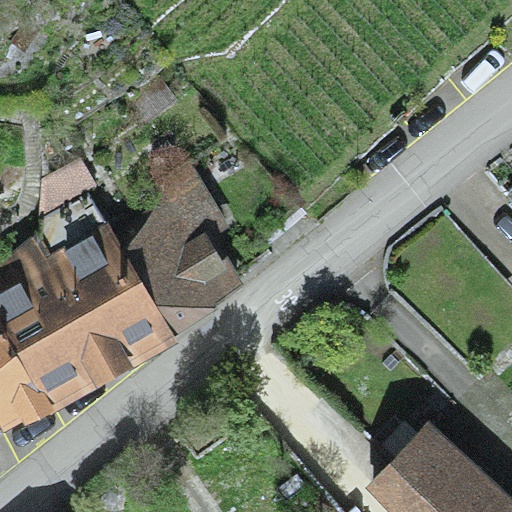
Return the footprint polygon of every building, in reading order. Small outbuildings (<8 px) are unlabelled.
[(39,239),(0,269),(0,298),(107,220),(88,185),(96,181),(80,161),(67,170),(55,154),(46,161),(44,242),(40,243),(39,239)] [(237,281),(204,229),(218,220),(185,165),(150,187),(163,208),(119,238),(171,326),(237,281)] [(171,326),(119,238),(107,220),(0,298),(0,318),(47,395),(171,326)] [(0,417),(47,395),(0,318),(0,417)] [(509,511),(420,429),(390,462),(440,511),(509,511)] [(440,511),(390,462),(372,484),(401,511),(440,511)]
